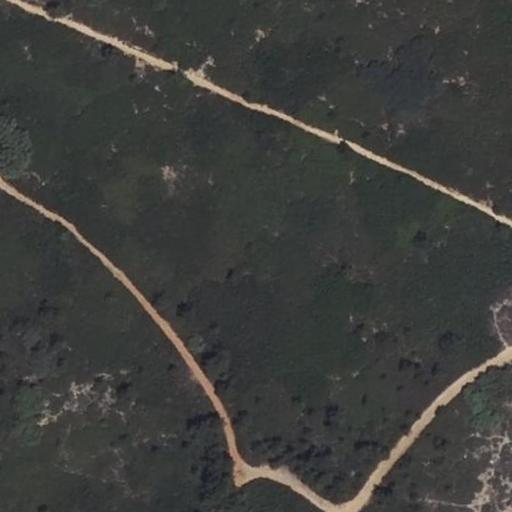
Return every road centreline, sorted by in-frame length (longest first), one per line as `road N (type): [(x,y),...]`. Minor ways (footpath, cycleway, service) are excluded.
road 1 (track): [(511,223),(15,0)]
road 2 (track): [(0,181),(123,275),(193,356),(223,400),(244,478)]
road 3 (track): [(348,511),(449,392),(511,355)]
road 4 (track): [(333,511),(302,484),(244,478),(221,511)]
